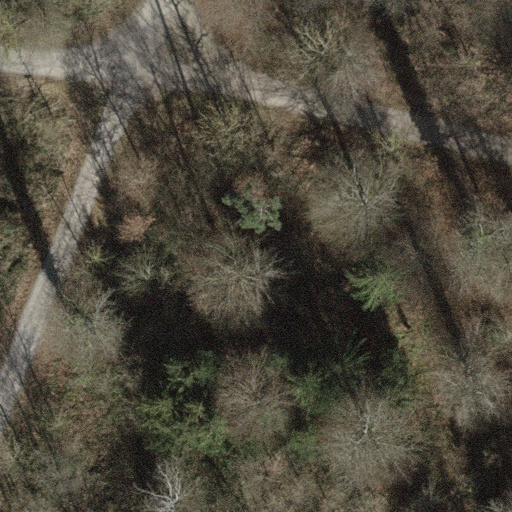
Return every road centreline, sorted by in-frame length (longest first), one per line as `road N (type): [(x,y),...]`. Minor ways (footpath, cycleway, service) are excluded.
road 1 (track): [(511,150),(139,66),(0,54)]
road 2 (track): [(167,0),(0,423)]
